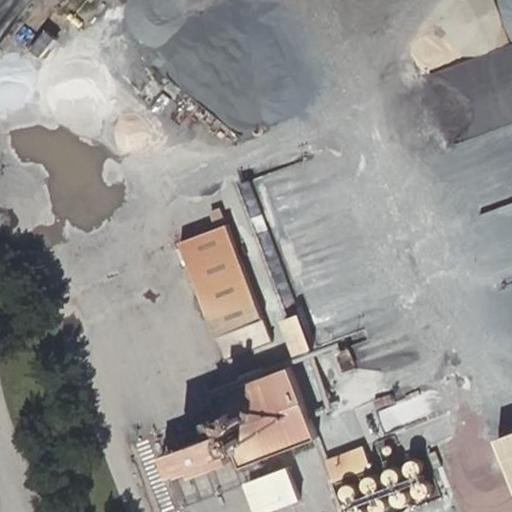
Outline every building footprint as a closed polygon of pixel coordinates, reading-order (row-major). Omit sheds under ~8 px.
[(48,30),(38,46),(50,53),(59,38),(48,30)] [(229,223),(180,241),(226,361),(275,342),(229,223)] [(312,312),(290,320),(304,356),(326,348),(312,312)] [(293,370),(217,396),(230,433),(163,456),(173,484),(316,434),(293,370)] [(511,430),(502,435),(511,462),(511,430)] [(369,444),(330,458),(339,482),(378,467),(369,444)] [(250,482),(259,511),(275,511),(309,501),(299,467),(250,482)]
